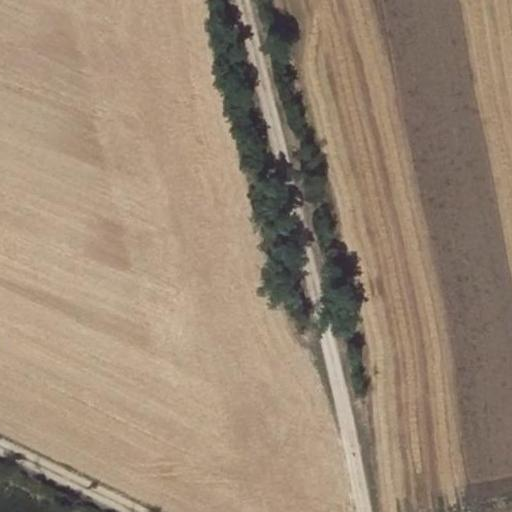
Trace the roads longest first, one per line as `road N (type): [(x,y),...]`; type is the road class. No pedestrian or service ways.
road 1 (track): [(355,511),(239,0)]
road 2 (track): [(113,511),(0,457)]
